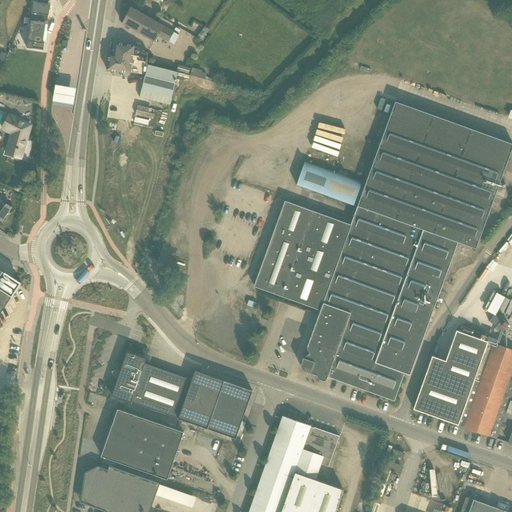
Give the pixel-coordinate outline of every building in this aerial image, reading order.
[(48,4),(37,2),(33,2),(30,21),(31,22),(28,40),(27,40),(26,48),(43,50),(44,43),(42,43),(42,42),(45,24),(47,24),(48,14),(50,5),(48,4)] [(131,7),(122,23),(139,33),(144,24),(150,27),(154,20),(134,9),(131,7)] [(144,24),(139,33),(155,42),(158,36),(168,42),(174,32),(164,26),(154,20),(150,27),(144,24)] [(198,36),(203,39),(210,29),(205,26),(198,36)] [(109,53),(109,56),(107,70),(131,73),(133,59),(135,46),(135,45),(115,42),(113,54),(109,53)] [(135,46),(133,59),(131,73),(146,75),(140,97),(170,105),(178,73),(147,65),(147,61),(148,53),(135,46)] [(178,65),(176,71),(188,74),(190,68),(178,65)] [(192,68),(190,76),(200,79),(202,71),(192,68)] [(285,200),(257,277),(254,286),(320,310),(307,348),(310,354),(304,357),(302,362),(306,371),(316,375),(318,379),(324,381),(326,380),(326,379),(327,379),(328,377),(332,378),(394,401),(404,373),(410,375),(454,252),(448,238),(476,248),(511,147),(511,141),(395,100),(357,205),(351,224),(285,200)] [(6,154),(21,158),(30,126),(9,115),(2,129),(12,133),(6,154)] [(297,184),(354,205),(363,182),(305,161),(297,184)] [(0,219),(2,221),(11,207),(0,200),(0,219)] [(0,313),(11,296),(12,297),(21,283),(5,272),(4,272),(0,269),(0,313)] [(491,321),(505,326),(509,317),(504,315),(508,305),(511,306),(511,297),(498,292),(490,309),(494,311),(491,321)] [(477,331),(475,337),(472,336),(474,330),(461,326),(459,331),(457,331),(446,361),(445,361),(439,377),(426,373),(413,409),(458,425),(464,427),(480,382),(474,380),(488,342),(487,341),(489,335),(477,331)] [(489,436),(496,438),(510,401),(511,394),(511,350),(493,344),(480,382),(464,427),(471,430),(471,431),(471,432),(474,433),(476,432),(476,431),(489,436)] [(127,352),(120,371),(117,369),(112,372),(115,378),(117,379),(112,395),(236,438),(252,391),(195,370),(192,380),(145,363),(146,359),(127,352)] [(89,402),(106,402),(106,393),(89,393),(89,402)] [(184,432),(174,429),(117,409),(101,456),(158,476),(167,479),(184,432)] [(283,416),(248,511),(335,511),(343,489),(316,479),(321,464),(329,467),(339,436),(283,416)] [(149,511),(159,484),(109,466),(108,470),(97,466),(85,473),(80,502),(103,510),(103,511),(104,511),(103,511),(149,511)] [(509,511),(466,497),(460,511),(509,511)]
